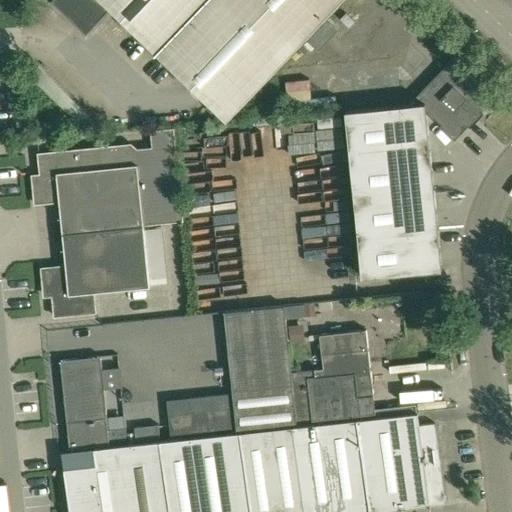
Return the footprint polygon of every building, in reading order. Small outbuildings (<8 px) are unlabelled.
[(111,8),(111,9),(226,118),(338,0),(51,0),(51,1),(86,34),(111,8)] [(454,136),(492,95),(451,57),(413,98),(427,111),(454,136)] [(430,143),(427,111),(413,98),(407,104),(346,110),(350,151),(430,143)] [(58,200),(61,233),(143,225),(182,221),(174,127),(153,129),(155,149),(139,150),(132,143),(37,152),(40,183),(32,184),(34,203),(58,200)] [(350,151),(354,193),(434,184),(430,143),(350,151)] [(354,193),(358,234),(438,226),(434,184),(354,193)] [(144,229),(143,225),(61,233),(64,264),(41,267),(42,285),(50,284),(54,316),(95,312),(93,291),(149,286),(149,284),(168,283),(162,227),(144,229)] [(438,226),(358,234),(362,276),(442,268),(438,226)] [(306,303),(308,316),(316,315),(314,302),(306,303)] [(236,431),(295,424),(295,421),(289,371),(282,304),(223,311),(236,431)] [(303,324),(289,326),(290,342),(305,341),(303,324)] [(371,387),(367,346),(365,328),(318,333),(320,351),(322,367),(314,368),(289,371),(295,421),(303,421),(311,420),(373,413),(374,413),(373,405),(371,387)] [(99,356),(81,358),(59,360),(65,423),(68,449),(108,444),(127,442),(126,428),(107,430),(99,356)] [(203,409),(169,412),(171,433),(233,427),(231,406),(216,407),(215,399),(202,401),(203,409)] [(418,412),(239,432),(249,511),(368,511),(444,501),(433,423),(419,425),(418,412)] [(136,431),(137,443),(161,440),(160,428),(136,431)] [(69,511),(249,511),(239,432),(161,440),(137,443),(93,447),(95,464),(64,468),(69,511)]
